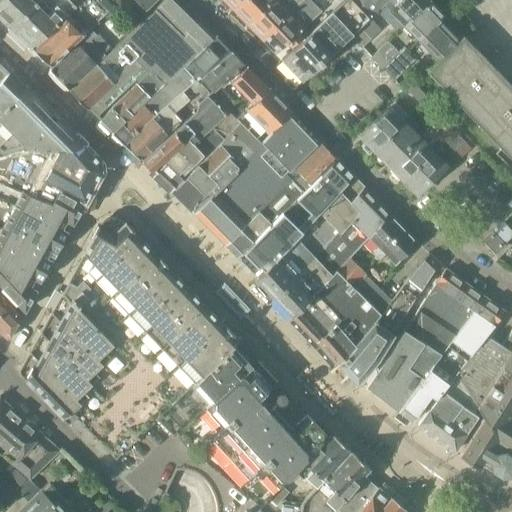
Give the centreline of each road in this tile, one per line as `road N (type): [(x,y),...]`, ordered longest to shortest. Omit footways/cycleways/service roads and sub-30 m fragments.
road 1 (residential): [(511,288),(430,237),(202,0)]
road 2 (residential): [(138,511),(0,368)]
